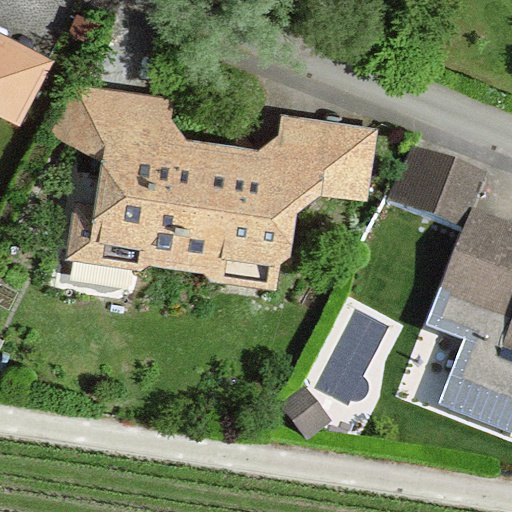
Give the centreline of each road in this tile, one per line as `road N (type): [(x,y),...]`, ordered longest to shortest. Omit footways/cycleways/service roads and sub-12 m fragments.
road 1 (track): [(511,490),(0,418)]
road 2 (residential): [(162,0),(511,138)]
